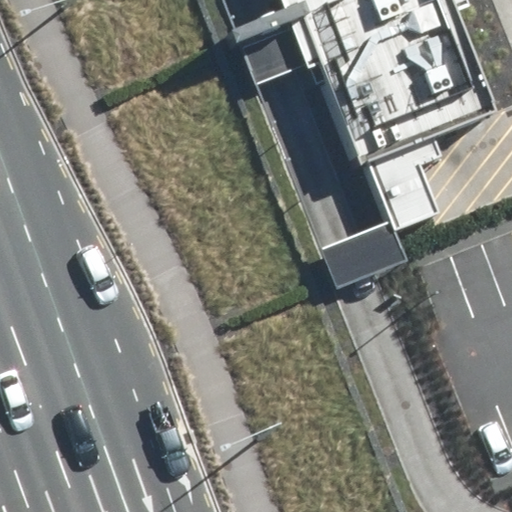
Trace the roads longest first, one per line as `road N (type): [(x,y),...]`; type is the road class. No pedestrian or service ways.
road 1 (primary): [(20,336),(150,511)]
road 2 (primary): [(20,336),(84,511)]
